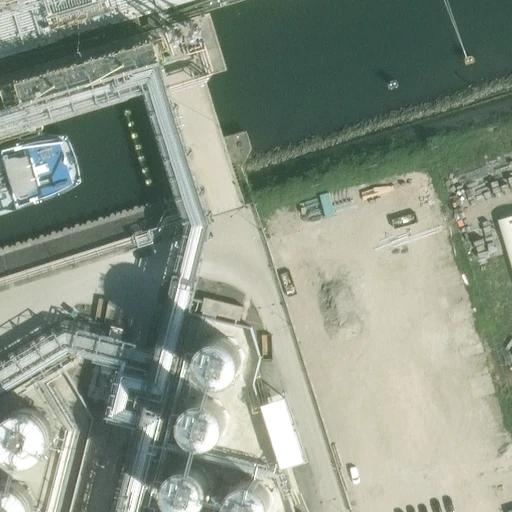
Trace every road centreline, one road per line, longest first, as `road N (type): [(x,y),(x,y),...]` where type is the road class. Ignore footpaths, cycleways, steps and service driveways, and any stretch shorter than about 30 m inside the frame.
road 1 (unknown): [(279,335),(211,350),(195,408),(303,410)]
road 2 (unknown): [(329,496),(180,481),(173,511)]
